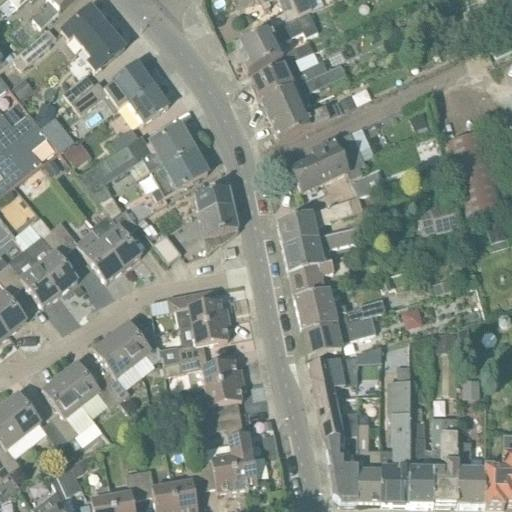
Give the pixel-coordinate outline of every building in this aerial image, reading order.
[(41,34),(72,5),(76,0),(11,0),(8,4),(16,13),(30,0),(41,0),(50,8),(32,24),(41,34)] [(273,33),(299,22),(288,0),(234,0),(240,12),(258,3),(263,13),(276,7),(281,17),(269,23),(273,33)] [(302,0),(288,0),(299,22),(308,17),(308,16),(309,15),(302,0)] [(433,23),(425,6),(409,13),(416,30),(433,23)] [(82,55),(108,33),(90,12),(59,37),(67,46),(72,43),(82,55)] [(277,72),(306,60),(313,57),(308,46),(281,58),(277,49),(302,37),(304,42),(317,36),(308,17),(299,22),(273,33),(252,43),(234,52),(247,78),(274,66),(277,72)] [(85,68),(94,78),(124,53),(108,33),(82,55),(90,64),(85,68)] [(55,43),(47,34),(12,65),(17,70),(21,75),(49,51),(48,49),(55,43)] [(268,77),(250,86),(260,107),(292,92),(319,79),(327,76),(323,66),(311,71),(306,60),(277,72),(268,77)] [(127,108),(152,90),(136,68),(111,86),(112,88),(103,94),(97,87),(94,89),(71,108),(80,119),(107,99),(117,114),(127,108)] [(270,129),(304,113),(303,111),(309,108),(305,99),(345,81),(340,70),(327,76),(319,79),(292,92),(260,107),(270,129)] [(62,97),(71,108),(94,89),(85,79),(62,97)] [(0,119),(1,119),(0,117),(0,98),(8,93),(1,84),(0,81),(0,119)] [(12,93),(13,95),(20,103),(32,93),(24,83),(12,93)] [(127,108),(142,130),(168,111),(152,90),(127,108)] [(338,104),(343,116),(355,111),(351,99),(338,104)] [(36,118),(37,118),(52,124),(56,111),(40,106),(36,118)] [(278,148),(296,139),(342,119),(337,107),(313,118),(311,123),(309,124),(304,113),(270,129),(278,148)] [(427,132),(422,118),(409,123),(414,136),(427,132)] [(0,119),(0,160),(37,130),(28,119),(11,132),(1,119),(0,119)] [(0,201),(41,169),(30,156),(47,142),(37,130),(0,160),(0,201)] [(150,178),(193,154),(179,130),(147,148),(142,140),(138,142),(116,157),(78,181),(99,208),(111,201),(103,189),(142,164),(150,178)] [(109,147),(116,157),(138,142),(131,133),(109,147)] [(506,214),(487,136),(443,147),(462,224),(506,214)] [(365,169),(351,138),(311,156),(314,163),(290,174),(301,199),(346,178),(349,184),(362,178),(359,172),(365,169)] [(70,150),(66,145),(56,153),(60,158),(66,154),(70,150)] [(74,173),(90,160),(80,147),(64,159),(74,173)] [(157,205),(189,188),(207,179),(193,154),(150,178),(159,193),(152,197),(157,205)] [(61,174),(52,163),(42,171),(51,181),(61,174)] [(383,193),(377,177),(351,188),(357,201),(383,193)] [(204,220),(232,214),(227,193),(194,201),(197,217),(203,216),(204,220)] [(121,217),(111,201),(99,208),(108,220),(111,224),(121,217)] [(276,229),(281,252),(317,242),(314,228),(317,227),(318,229),(362,215),(357,202),(310,217),(310,218),(276,229)] [(436,239),(461,233),(454,207),(429,213),(430,214),(416,217),(422,241),(435,238),(436,239)] [(93,237),(123,275),(140,261),(125,241),(138,231),(124,214),(121,217),(111,224),(108,220),(91,233),(93,236),(93,237)] [(204,220),(203,216),(197,217),(207,259),(220,249),(221,250),(237,237),(232,214),(204,220)] [(50,234),(39,222),(30,230),(35,236),(40,241),(24,255),(59,300),(77,286),(59,263),(67,256),(50,234)] [(136,227),(142,235),(148,230),(143,222),(136,227)] [(504,244),(499,226),(486,230),(491,247),(504,244)] [(50,234),(67,256),(76,250),(58,227),(50,234)] [(317,242),(281,252),(287,280),(324,271),(320,256),(365,245),(362,232),(362,231),(350,234),(317,242)] [(93,237),(76,251),(105,289),(123,275),(93,237)] [(165,240),(153,250),(167,270),(180,260),(165,240)] [(0,273),(0,276),(16,297),(24,290),(42,313),(59,300),(24,255),(0,273)] [(287,280),(293,305),(342,291),(338,278),(350,276),(347,264),(324,271),(287,280)] [(0,297),(0,329),(8,340),(26,326),(8,303),(16,297),(0,276),(0,295),(1,297),(0,297)] [(434,300),(451,295),(448,285),(431,289),(434,300)] [(301,339),(359,322),(357,314),(352,315),(345,291),(342,291),(293,305),(301,339)] [(190,332),(228,325),(226,314),(221,315),(219,305),(195,310),(193,300),(167,305),(169,317),(174,316),(178,333),(190,331),(190,332)] [(421,313),(406,317),(411,333),(426,329),(421,313)] [(509,331),(509,318),(500,318),(499,331),(509,331)] [(307,365),(343,356),(341,348),(374,339),(371,321),(359,324),(359,322),(301,339),(307,365)] [(179,366),(205,361),(203,351),(227,346),(225,336),(230,335),(228,325),(190,332),(193,350),(176,353),(179,366)] [(110,341),(133,371),(147,361),(152,368),(159,363),(152,327),(136,339),(127,328),(110,341)] [(458,356),(469,355),(468,331),(458,334),(458,356)] [(456,357),(456,339),(434,339),(434,357),(456,357)] [(117,383),(133,371),(110,341),(92,355),(110,379),(102,385),(119,407),(129,399),(117,383)] [(316,411),(335,407),(333,393),(357,388),(357,368),(380,362),(381,352),(356,358),(356,362),(308,371),(316,411)] [(204,393),(242,386),(240,375),(235,376),(233,366),(207,371),(205,361),(179,366),(179,367),(163,370),(165,381),(188,377),(191,394),(204,391),(204,393)] [(119,407),(102,385),(94,391),(76,368),(58,382),(81,411),(98,399),(109,414),(119,407)] [(78,439),(66,423),(81,411),(58,382),(41,396),(59,419),(50,425),(67,447),(74,442),(78,439)] [(480,404),(481,383),(463,383),(462,403),(480,404)] [(239,419),(237,407),(241,407),(239,397),(244,396),(242,386),(204,393),(208,412),(203,413),(205,425),(239,419)] [(0,412),(23,442),(40,429),(17,399),(0,412)] [(342,444),(356,441),(356,429),(357,417),(338,421),(335,407),(316,411),(323,448),(342,444)] [(171,426),(168,409),(155,411),(156,417),(151,418),(153,429),(171,426)] [(408,473),(407,511),(431,511),(432,474),(433,455),(423,454),(423,427),(421,427),(421,411),(408,411),(408,473)] [(7,455),(23,442),(0,412),(0,449),(0,465),(9,477),(18,470),(7,455)] [(357,418),(357,429),(366,429),(366,418),(357,418)] [(228,442),(226,443),(227,450),(237,499),(248,496),(247,492),(257,490),(247,439),(243,440),(239,419),(205,425),(207,436),(226,433),(228,442)] [(432,474),(431,511),(436,511),(455,511),(456,448),(456,423),(433,423),(433,455),(432,474)] [(59,453),(67,447),(50,425),(42,432),(59,453)] [(270,425),(262,426),(264,434),(271,432),(270,425)] [(368,429),(356,429),(356,441),(356,455),(356,511),(379,511),(380,473),(380,456),(368,456),(368,429)] [(484,471),(484,474),(483,511),(503,511),(503,509),(511,509),(511,441),(502,441),(503,458),(501,458),(501,471),(484,471)] [(80,450),(74,442),(67,447),(74,455),(80,450)] [(332,505),(339,511),(356,511),(356,455),(341,455),(342,444),(323,448),(332,505)] [(74,455),(67,447),(59,453),(68,465),(76,458),(74,455)] [(483,511),(484,474),(468,474),(469,447),(456,448),(455,511),(483,511)] [(226,496),(227,501),(237,499),(227,450),(209,453),(209,452),(197,454),(200,467),(199,467),(204,495),(215,493),(216,498),(226,496)] [(0,483),(9,477),(0,465),(0,483)] [(170,489),(174,511),(196,511),(193,497),(204,495),(199,467),(186,469),(189,486),(170,489)] [(58,474),(69,499),(80,494),(69,469),(58,474)] [(407,511),(408,473),(380,473),(379,511),(407,511)] [(58,504),(69,499),(58,474),(47,479),(58,504)] [(174,511),(170,489),(153,492),(150,475),(137,477),(142,503),(152,501),(153,511),(174,511)] [(128,497),(110,500),(112,511),(133,511),(132,505),(142,503),(137,477),(125,479),(128,497)] [(112,511),(110,500),(109,490),(98,492),(100,502),(89,504),(90,511),(112,511)]
